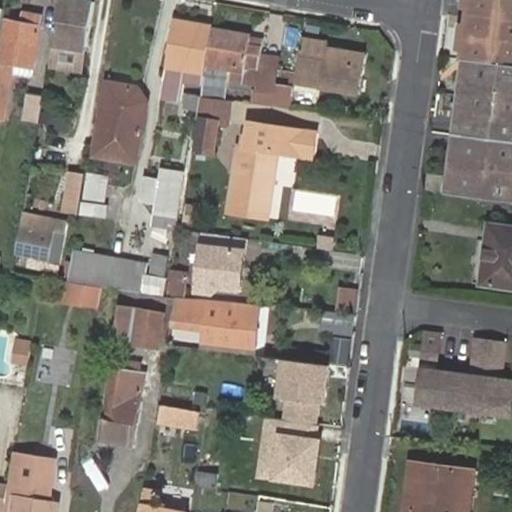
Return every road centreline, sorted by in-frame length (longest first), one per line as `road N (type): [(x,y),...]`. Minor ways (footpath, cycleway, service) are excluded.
road 1 (residential): [(427,14),(390,302)]
road 2 (residential): [(390,302),(358,511)]
road 3 (residential): [(390,302),(511,318)]
